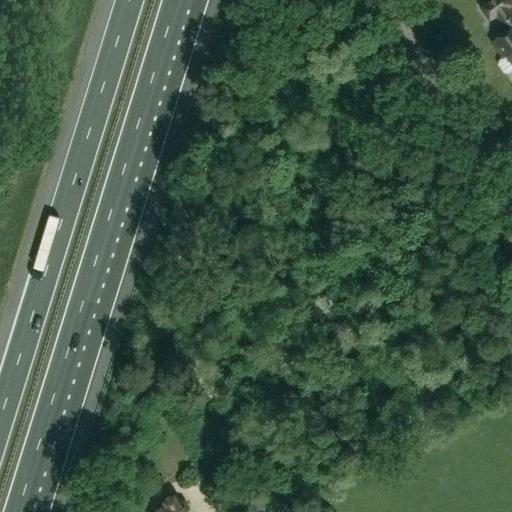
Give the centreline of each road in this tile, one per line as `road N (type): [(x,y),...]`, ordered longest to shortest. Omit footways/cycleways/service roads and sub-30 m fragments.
road 1 (track): [(283,511),(175,320),(170,297),(245,56),(258,27),(290,0)]
road 2 (motorway): [(19,511),(178,0)]
road 3 (motorway): [(130,0),(0,421)]
road 4 (unclassified): [(511,227),(388,0)]
